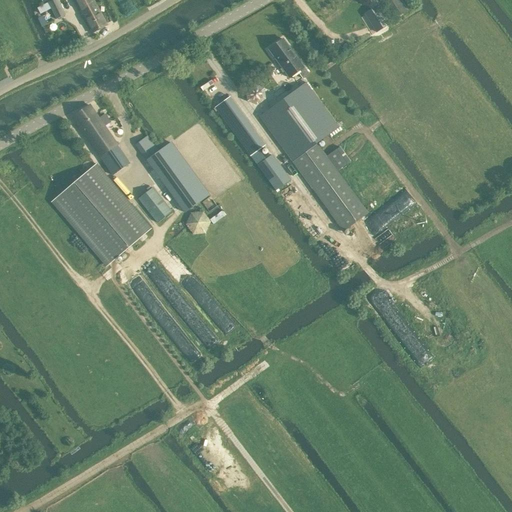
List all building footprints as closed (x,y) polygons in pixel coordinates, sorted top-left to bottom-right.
[(56,19),(65,15),(57,0),(54,0),(48,4),(56,19)] [(73,0),(80,14),(95,6),(92,0),(73,0)] [(392,19),(407,10),(400,0),(384,0),(382,2),(392,19)] [(95,6),(80,14),(91,34),(106,26),(95,6)] [(380,9),(372,14),(379,26),(388,21),(380,9)] [(309,74),(283,38),(268,50),(289,79),(298,73),(302,79),(309,74)] [(259,117),(343,231),(368,213),(316,142),(342,124),(308,80),(259,117)] [(259,107),(267,100),(266,90),(256,86),(248,92),(250,103),(259,107)] [(250,152),(264,141),(229,95),(215,105),(250,152)] [(112,175),(129,163),(117,145),(104,125),(111,120),(106,113),(98,118),(89,105),(72,117),(99,157),(100,157),(112,175)] [(147,136),(135,145),(147,161),(147,160),(178,202),(185,212),(198,202),(206,197),(170,147),(160,154),(159,152),(147,136)] [(272,155),(257,166),(264,175),(275,191),(276,190),(290,180),(272,155)] [(151,228),(125,198),(96,164),(50,203),(105,267),(151,228)] [(171,212),(153,190),(139,202),(156,224),(171,212)] [(191,213),(185,224),(187,226),(192,234),(205,233),(210,222),(203,212),(191,213)]
